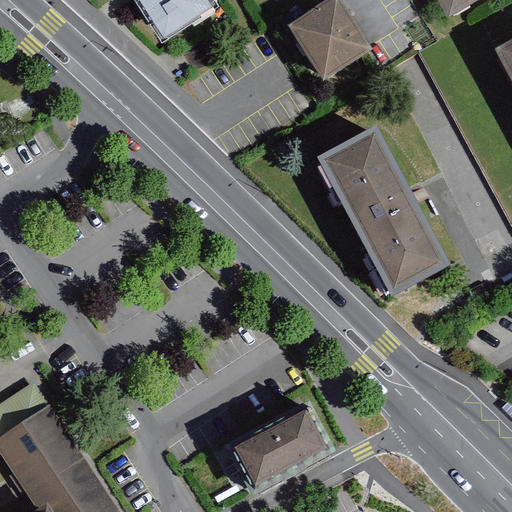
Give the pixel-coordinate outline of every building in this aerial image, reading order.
[(138,0),(156,28),(200,0),(138,0)] [(366,50),(334,0),(326,0),(287,24),(320,77),(366,50)] [(511,40),(489,53),(511,95),(511,40)] [(0,127),(9,124),(0,104),(0,127)] [(371,128),(310,160),(385,302),(447,268),(371,128)] [(116,511),(34,388),(0,409),(0,446),(16,470),(23,481),(42,510),(47,507),(50,511),(116,511)] [(234,455),(255,494),(327,455),(307,417),(234,455)]
